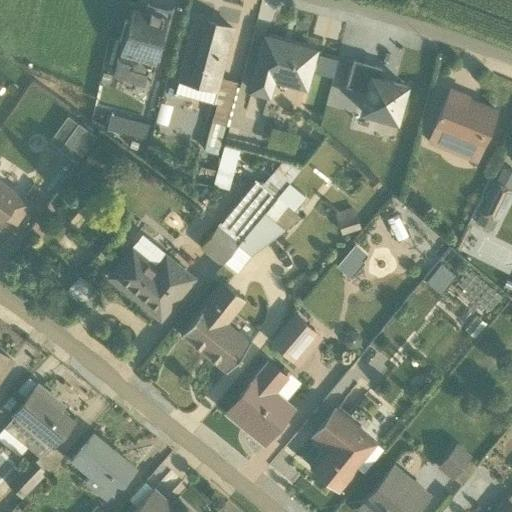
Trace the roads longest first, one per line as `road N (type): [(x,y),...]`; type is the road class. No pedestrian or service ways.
road 1 (residential): [(0,295),(273,511)]
road 2 (unclassified): [(327,0),(511,60)]
